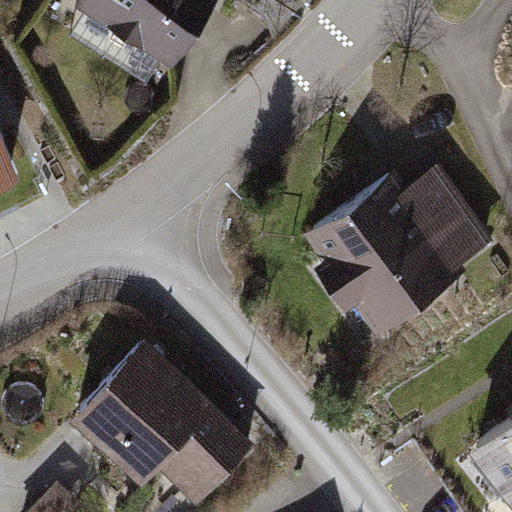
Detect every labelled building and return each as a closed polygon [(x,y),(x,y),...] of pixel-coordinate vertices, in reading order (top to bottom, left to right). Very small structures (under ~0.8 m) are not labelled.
[(87,0),(164,50),(196,0),(87,0)] [(0,185),(25,175),(0,117),(0,185)] [(390,170),(308,227),(326,252),(316,258),(344,298),(353,291),(375,322),(457,264),(453,258),(488,236),(436,162),(401,185),(390,170)] [(142,334),(73,406),(139,468),(154,452),(196,492),(250,436),(142,334)] [(511,407),(467,441),(502,487),(511,479),(511,407)] [(511,480),(502,488),(511,501),(511,480)] [(69,511),(80,501),(63,485),(40,511),(41,511),(69,511)]
